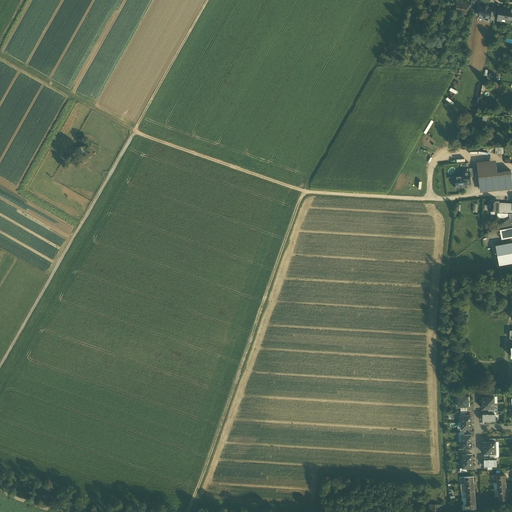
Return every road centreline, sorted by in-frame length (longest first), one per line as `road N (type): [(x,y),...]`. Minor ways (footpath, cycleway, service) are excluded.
road 1 (track): [(189,511),(305,191),(409,0)]
road 2 (track): [(132,131),(305,191),(452,198)]
road 3 (track): [(450,511),(441,323),(452,198)]
road 4 (track): [(0,361),(132,131)]
road 5 (track): [(132,131),(208,0)]
